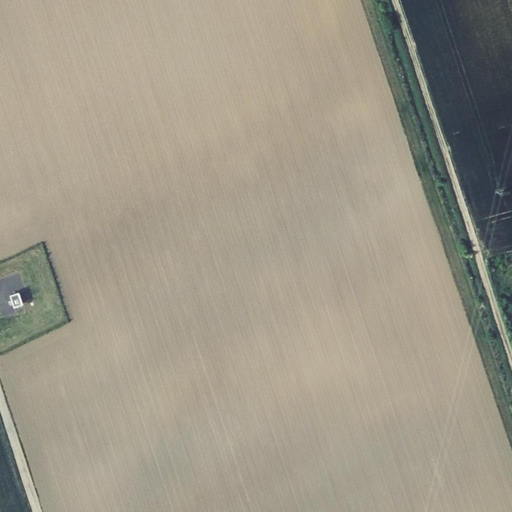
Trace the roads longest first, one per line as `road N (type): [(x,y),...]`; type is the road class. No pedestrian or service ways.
road 1 (track): [(511,347),(395,0)]
road 2 (unclassified): [(37,511),(0,397)]
